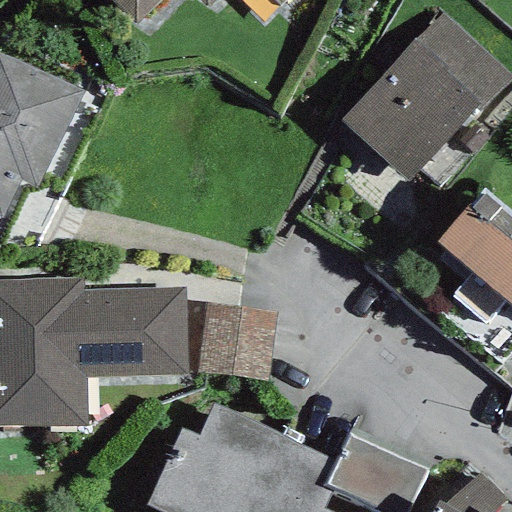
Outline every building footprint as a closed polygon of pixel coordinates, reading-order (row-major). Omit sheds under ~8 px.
[(109,0),(135,27),(162,0),(199,0),(207,7),(215,0),(109,0)] [(511,79),(442,14),(339,122),(405,182),(511,79)] [(0,218),(1,219),(20,180),(35,187),(83,93),(0,53),(0,218)] [(511,212),(483,188),(437,242),(472,272),(451,296),(484,325),(504,301),(511,307),(511,212)] [(0,426),(88,427),(86,380),(186,377),(184,289),(83,291),(81,280),(0,281),(0,426)] [(194,373),(267,383),(277,312),(205,302),(194,373)] [(337,462),(212,405),(197,439),(181,429),(145,504),(163,511),(363,511),(367,504),(326,484),(337,462)] [(349,437),(337,462),(326,484),(367,504),(382,511),(404,511),(424,473),(349,437)] [(493,511),(505,500),(479,474),(445,505),(438,501),(432,511),(493,511)]
